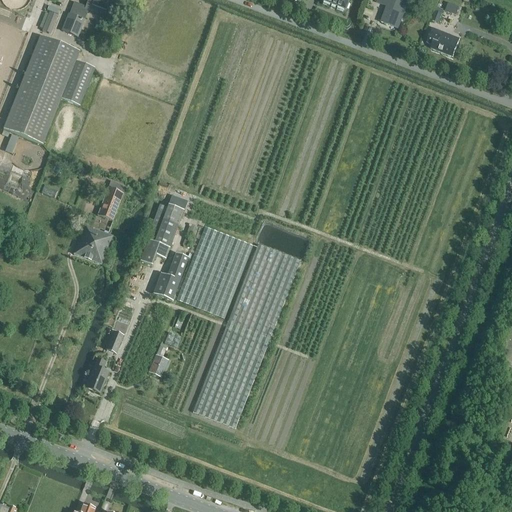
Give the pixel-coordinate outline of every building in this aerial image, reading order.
[(88,0),(86,8),(74,3),(62,32),(77,38),(88,11),(98,15),(99,13),(106,16),(105,20),(108,21),(116,0),(88,0)] [(322,0),(321,3),(345,12),(349,0),(322,0)] [(398,29),(405,11),(409,2),(404,0),(379,0),(378,3),(386,7),(381,22),(398,29)] [(53,16),(43,12),(36,30),(46,34),(53,16)] [(443,15),(435,12),(432,21),(439,24),(443,15)] [(468,30),(470,25),(461,21),(459,26),(468,30)] [(460,40),(433,29),(427,44),(433,46),(431,50),(453,58),(460,40)] [(2,130),(42,146),(78,53),(39,38),(2,130)] [(61,100),(80,107),(95,69),(76,62),(61,100)] [(47,182),(45,188),(56,192),(58,186),(47,182)] [(124,194),(110,188),(99,217),(113,222),(124,194)] [(183,211),(168,205),(154,244),(148,242),(140,262),(151,266),(155,256),(165,260),(183,211)] [(192,219),(191,226),(200,228),(202,221),(192,219)] [(113,237),(95,230),(94,233),(84,229),(74,256),(103,266),(113,237)] [(193,413),(235,430),(301,262),(258,246),(193,413)] [(153,295),(173,303),(189,260),(176,255),(167,277),(161,275),(153,295)] [(123,337),(114,333),(109,344),(118,348),(123,337)] [(166,350),(159,347),(156,355),(156,354),(148,372),(160,377),(167,359),(163,357),(166,350)] [(108,373),(102,370),(105,363),(97,360),(85,389),(100,395),(108,373)]
